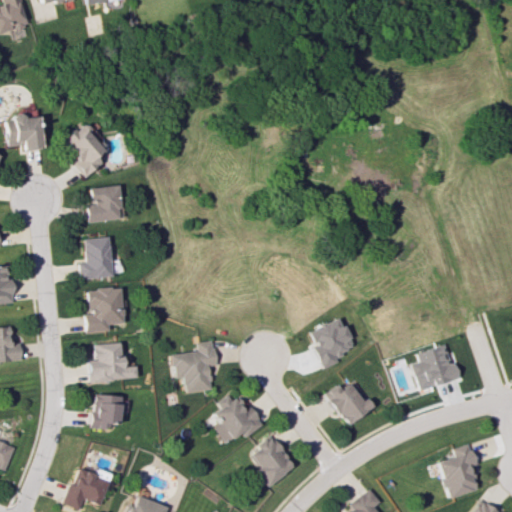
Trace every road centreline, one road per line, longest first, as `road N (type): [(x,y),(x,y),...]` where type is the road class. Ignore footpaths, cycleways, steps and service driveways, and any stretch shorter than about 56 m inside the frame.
road 1 (residential): [(33,196),(51,419),(19,511)]
road 2 (residential): [(511,399),(419,424),(358,451),(289,511)]
road 3 (residential): [(260,352),(267,383),(337,470)]
road 4 (residential): [(470,325),(511,445)]
